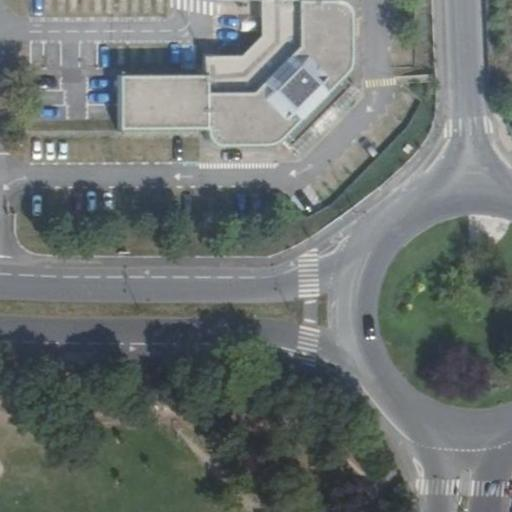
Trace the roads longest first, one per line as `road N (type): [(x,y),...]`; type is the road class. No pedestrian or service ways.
road 1 (tertiary): [(0,332),(261,333),(366,359)]
road 2 (tertiary): [(364,266),(266,289),(0,282)]
road 3 (tertiary): [(457,0),(473,191)]
road 4 (tertiary): [(473,191),(407,212),(364,266)]
